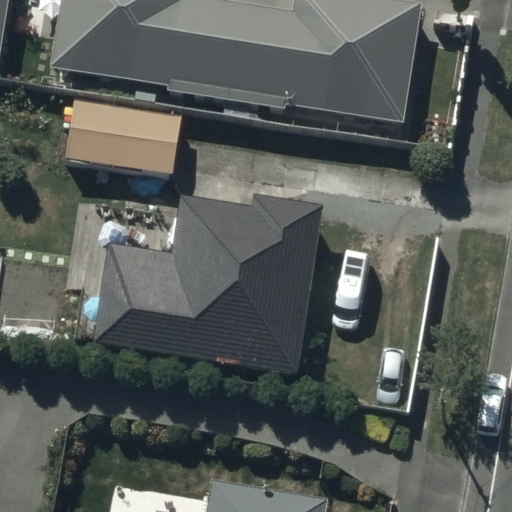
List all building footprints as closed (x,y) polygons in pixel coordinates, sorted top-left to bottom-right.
[(179,0),(65,0),(55,63),(168,82),(166,95),(228,105),(243,14),(179,3),(179,0)] [(294,0),(291,22),(243,14),(228,105),(277,112),(279,101),(392,120),(410,13),(329,0),(294,0)] [(176,123),(71,108),(63,166),(167,181),(176,123)] [(312,219),(254,210),(252,225),(183,214),(175,266),(104,255),(89,352),(285,384),(312,219)] [(319,511),(217,494),(214,511),(319,511)]
